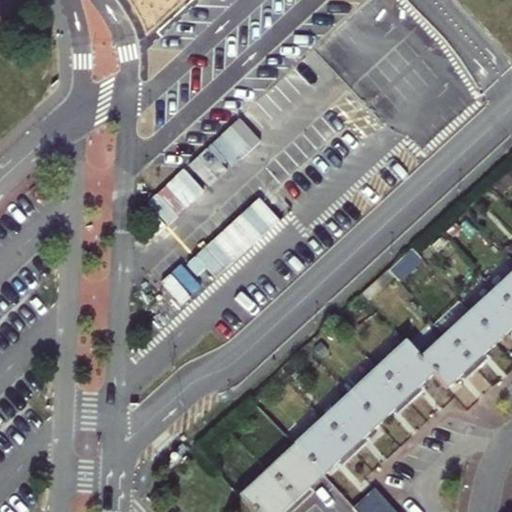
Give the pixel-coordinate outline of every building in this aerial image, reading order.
[(270,92),(290,113),(308,96),(288,75),(270,92)] [(364,100),(272,186),(295,210),(386,123),(364,100)] [(261,195),(197,255),(219,278),(282,218),(261,195)] [(511,276),(493,293),(511,313),(511,276)] [(511,313),(493,293),(468,316),(495,345),(511,329),(511,313)] [(444,339),(474,373),(483,365),(479,360),(495,345),(468,316),(444,339)] [(462,384),(474,373),(444,339),(420,361),(433,376),(446,390),(458,379),(462,384)] [(414,393),(433,376),(420,361),(405,345),(377,370),(409,405),(417,398),(414,393)] [(398,414),(409,405),(377,370),(349,395),(378,427),(395,411),(398,414)] [(359,444),(378,427),(349,395),(321,421),(353,456),(362,448),(359,444)] [(321,421),(292,447),(321,478),(341,460),(344,464),(353,456),(321,421)] [(303,495),(321,478),(292,447),(265,471),(297,506),(306,498),(303,495)] [(284,511),(291,511),(297,506),(265,471),(236,497),(249,511),(284,511)] [(389,511),(372,492),(351,511),(389,511)]
